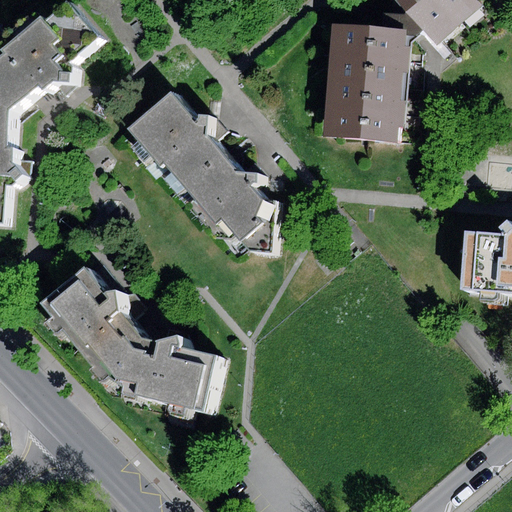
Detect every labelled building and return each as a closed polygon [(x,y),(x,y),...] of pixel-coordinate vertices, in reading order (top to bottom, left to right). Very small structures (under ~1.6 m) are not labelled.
[(386,28),(331,24),(322,137),(397,143),(398,127),(405,127),(412,42),(424,32),(438,48),(484,7),(478,0),(396,0),(406,11),(386,28)] [(0,67),(0,103),(18,112),(47,89),(52,93),(63,84),(71,85),(79,86),(83,69),(78,65),(107,41),(76,5),(53,24),(50,20),(10,52),(12,57),(0,67)] [(196,196),(236,163),(216,138),(216,129),(217,120),(205,118),(204,126),(178,96),(134,132),(166,170),(171,166),(196,196)] [(18,112),(0,103),(0,225),(13,227),(15,189),(22,189),(31,179),(26,173),(22,167),(22,152),(17,152),(18,112)] [(236,163),(196,196),(223,227),(229,222),(248,244),(257,255),(279,256),(283,205),(273,205),(257,190),(263,186),(264,176),(253,175),(244,175),(236,163)] [(511,223),(502,231),(507,238),(469,235),(464,294),(511,297),(511,223)] [(120,382),(152,345),(131,318),(129,307),(127,296),(114,299),(95,274),(52,309),(114,387),(120,382)] [(152,345),(120,382),(136,391),(135,400),(216,419),(229,362),(193,353),(188,341),(178,344),(169,347),(152,345)]
